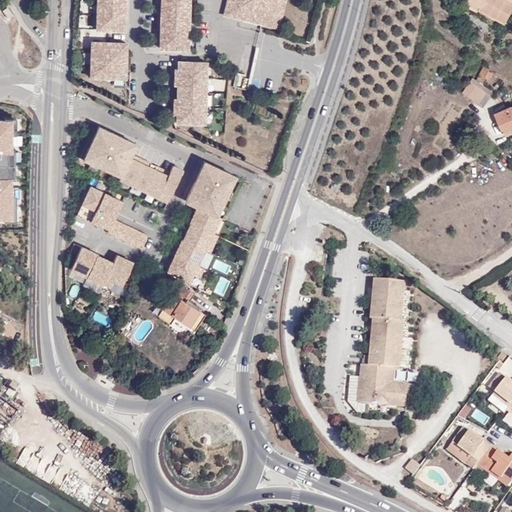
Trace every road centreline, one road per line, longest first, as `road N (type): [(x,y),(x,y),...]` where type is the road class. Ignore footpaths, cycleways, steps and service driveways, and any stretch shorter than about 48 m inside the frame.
road 1 (unclassified): [(47,92),(43,289),(55,369),(83,406),(143,450)]
road 2 (unclassified): [(166,407),(110,402),(67,363),(54,284),(62,101)]
road 3 (residential): [(439,511),(339,445),(296,373),(292,306),(316,203)]
road 4 (residential): [(62,101),(194,155),(147,262),(95,238)]
road 5 (residential): [(316,203),(429,275),(511,345)]
road 6 (primary): [(290,191),(351,0)]
road 7 (unknown): [(368,235),(437,176),(496,141)]
road 8 (primary): [(243,329),(290,191)]
road 9 (unknown): [(20,375),(49,452),(98,477)]
